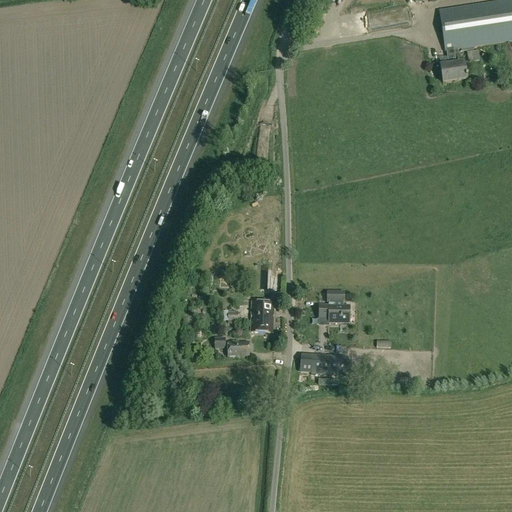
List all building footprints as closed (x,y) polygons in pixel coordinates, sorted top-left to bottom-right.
[(454,52),(511,42),(511,0),(438,12),(444,53),(446,53),(448,67),(440,68),(442,85),(466,81),(464,64),(456,65),(454,52)] [(334,306),(334,308),(319,308),(318,320),(328,320),(328,325),(349,325),(349,309),(343,308),(343,304),(344,304),(344,295),(327,294),(327,304),(328,304),(328,306),(334,306)] [(250,334),(272,334),(273,304),(251,303),(250,334)] [(228,322),(238,322),(238,312),(227,312),(228,322)] [(225,339),(214,339),(214,350),(225,350),(225,339)] [(228,344),(228,358),(249,358),(249,344),(228,344)] [(335,367),(343,367),(343,355),(336,355),(335,367)] [(300,358),(299,374),(332,377),(333,359),(300,358)]
